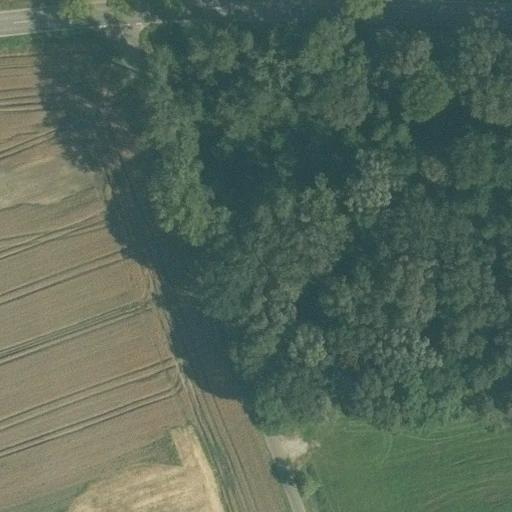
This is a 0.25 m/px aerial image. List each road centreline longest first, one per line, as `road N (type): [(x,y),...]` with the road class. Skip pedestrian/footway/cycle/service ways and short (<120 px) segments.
road 1 (track): [(121,10),(303,511)]
road 2 (secondary): [(511,15),(287,6),(121,10),(0,25)]
